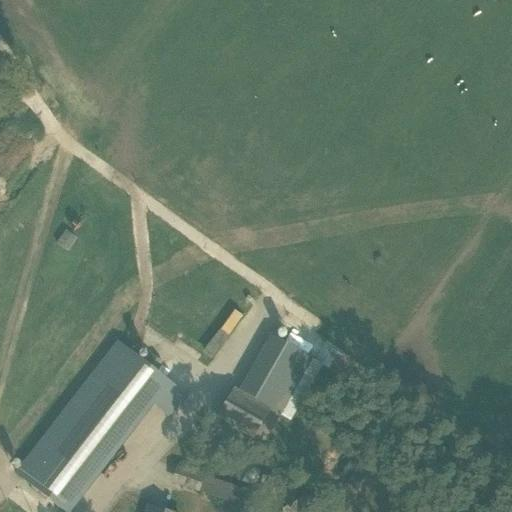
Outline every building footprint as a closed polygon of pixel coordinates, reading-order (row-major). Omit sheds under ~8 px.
[(214,340),(198,361),(207,368),(223,346),(214,340)] [(118,342),(15,474),(63,511),(72,511),(154,407),(172,383),(118,342)] [(151,355),(145,362),(156,370),(162,363),(151,355)] [(234,388),(216,419),(252,440),(270,409),(239,391),(234,388)] [(220,446),(213,457),(235,470),(242,459),(220,446)] [(180,468),(174,484),(199,492),(204,476),(180,468)] [(206,476),(201,493),(223,500),(250,509),(256,493),(229,484),(206,476)]
